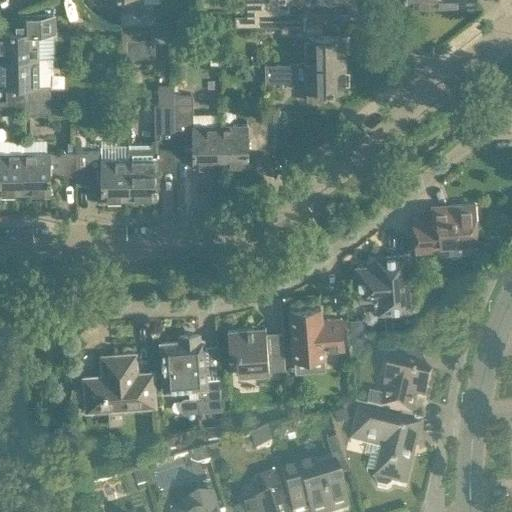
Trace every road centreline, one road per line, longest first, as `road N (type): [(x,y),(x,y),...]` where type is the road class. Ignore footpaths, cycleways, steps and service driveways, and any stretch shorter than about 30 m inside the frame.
road 1 (residential): [(0,278),(33,312),(220,305),(265,294),(311,270),(485,133),(511,131)]
road 2 (residential): [(0,249),(216,237),(271,214),(437,80)]
road 3 (tertiary): [(468,511),(474,412),(511,303)]
